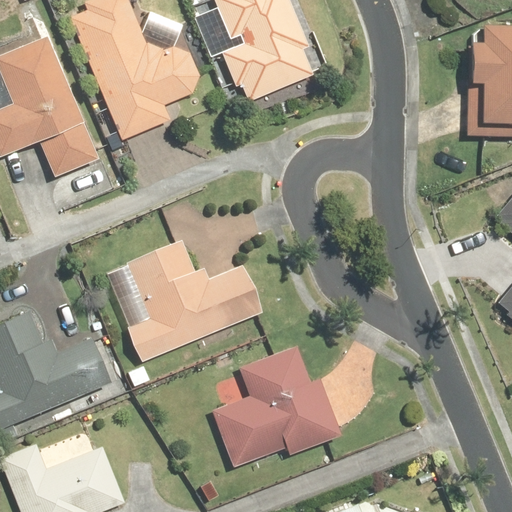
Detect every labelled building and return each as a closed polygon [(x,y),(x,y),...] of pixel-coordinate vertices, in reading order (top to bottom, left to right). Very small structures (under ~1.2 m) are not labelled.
[(82,11),(66,18),(116,142),(166,122),(160,106),(189,95),(195,77),(186,54),(169,48),(160,51),(142,44),(123,0),(87,0),(79,3),(82,11)] [(208,0),(225,40),(235,36),(239,46),(217,55),(232,90),(237,88),(243,103),(309,77),(298,51),(304,49),(284,0),(208,0)] [(511,27),(476,27),(476,45),(463,45),(461,138),(511,139),(511,27)] [(42,38),(0,55),(0,84),(8,105),(0,108),(0,156),(33,143),(48,179),(92,161),(42,38)] [(511,282),(493,305),(503,313),(500,316),(511,326),(511,194),(493,216),(498,221),(495,225),(511,240),(511,282)] [(256,309),(238,266),(203,281),(199,269),(190,272),(177,241),(122,264),(145,320),(123,329),(125,348),(137,364),(256,315),(254,310),(256,309)] [(0,428),(62,404),(104,386),(85,340),(52,353),(47,341),(38,344),(25,313),(0,323),(0,428)] [(244,399),(207,412),(228,469),(280,450),(282,457),(336,438),(314,379),(307,381),(294,346),(233,369),(244,399)] [(32,445),(0,456),(0,469),(15,511),(103,511),(120,506),(99,448),(41,469),(32,445)] [(357,511),(354,503),(330,511),(357,511)]
